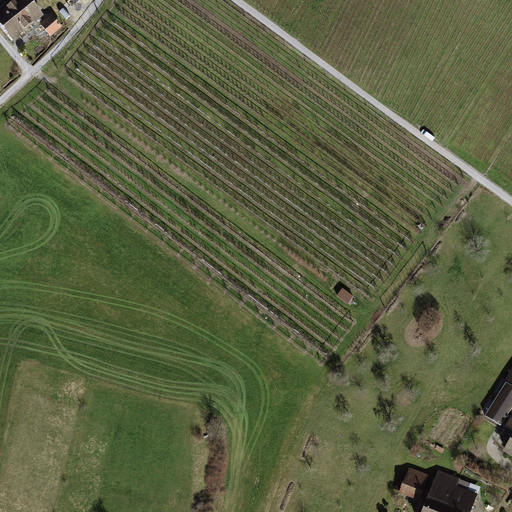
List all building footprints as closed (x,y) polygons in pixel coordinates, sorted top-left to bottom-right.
[(28,0),(19,0),(0,16),(0,27),(13,46),(46,20),(28,0)] [(53,17),(41,27),(51,39),(63,29),(53,17)] [(371,296),(413,237),(114,26),(76,80),(76,84),(231,193),(234,189),(241,189),(254,198),(256,196),(259,198),(260,191),(262,192),(273,193),(273,195),(288,205),(288,207),(300,216),(310,223),(308,226),(311,229),(309,232),(308,238),(314,243),(313,251),(319,252),(319,259),(371,296)] [(511,416),(511,415),(511,413),(511,374),(484,421),(500,430),(503,426),(511,431),(511,439),(504,453),(511,457),(511,416)] [(395,493),(420,502),(430,477),(410,469),(406,480),(400,478),(395,493)] [(440,472),(424,511),(471,511),(481,488),(440,472)]
